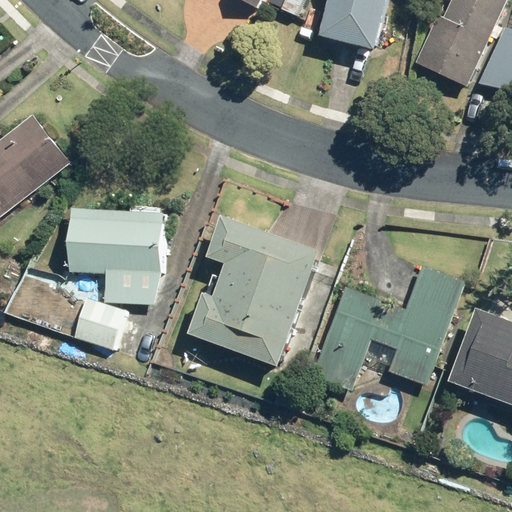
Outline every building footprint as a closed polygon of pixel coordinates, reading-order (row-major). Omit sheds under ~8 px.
[(237,0),(259,12),(266,0),(237,0)] [(334,0),(324,43),(379,56),(393,0),(334,0)] [(511,2),(511,0),(446,0),(456,5),(448,22),(442,20),(420,67),(470,91),(511,2)] [(511,32),(508,32),(482,88),(511,94),(511,32)] [(36,120),(0,148),(0,224),(73,167),(36,120)] [(167,219),(76,214),(73,276),(109,278),(108,308),(91,302),(78,340),(116,354),(131,308),(158,309),(166,277),(167,219)] [(325,260),(227,224),(212,265),(230,271),(218,304),(208,300),(193,341),(283,374),(325,260)] [(410,314),(349,292),(317,380),(355,394),(374,342),(400,351),(392,374),(430,388),(468,284),(426,269),(410,314)] [(511,324),(479,312),(452,386),(511,407),(511,324)]
